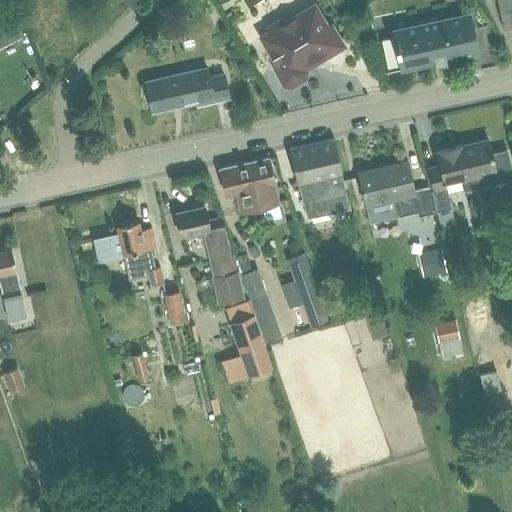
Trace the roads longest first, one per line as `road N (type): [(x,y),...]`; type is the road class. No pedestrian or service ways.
road 1 (unclassified): [(70,181),(511,82)]
road 2 (unclassified): [(70,181),(56,116),(64,79),(142,0)]
